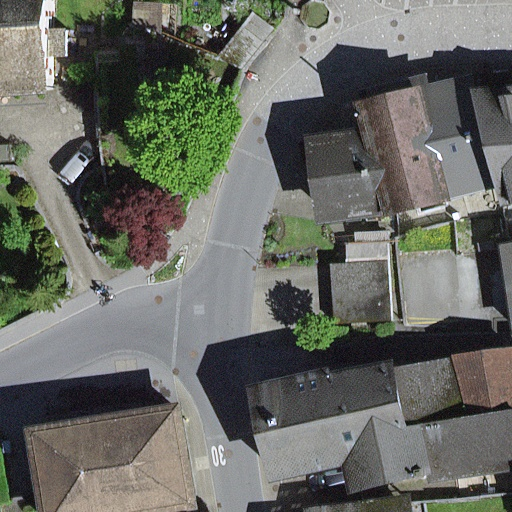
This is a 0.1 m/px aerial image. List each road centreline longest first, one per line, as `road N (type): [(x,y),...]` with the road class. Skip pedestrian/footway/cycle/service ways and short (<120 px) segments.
road 1 (residential): [(383,45),(345,60),(279,114),(239,204),(220,312)]
road 2 (residential): [(0,380),(155,311),(220,312)]
road 3 (residential): [(220,312),(218,375),(242,511)]
road 4 (residential): [(511,38),(383,45)]
